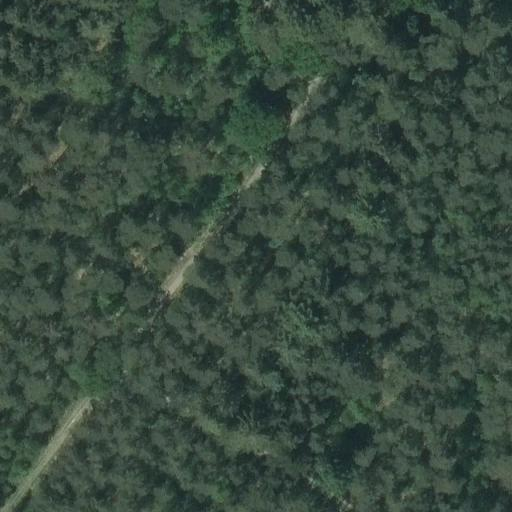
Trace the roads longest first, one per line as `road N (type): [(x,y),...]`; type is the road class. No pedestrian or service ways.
road 1 (track): [(2,511),(243,195),(337,44),(274,0)]
road 2 (track): [(351,511),(255,441),(136,382),(105,378)]
